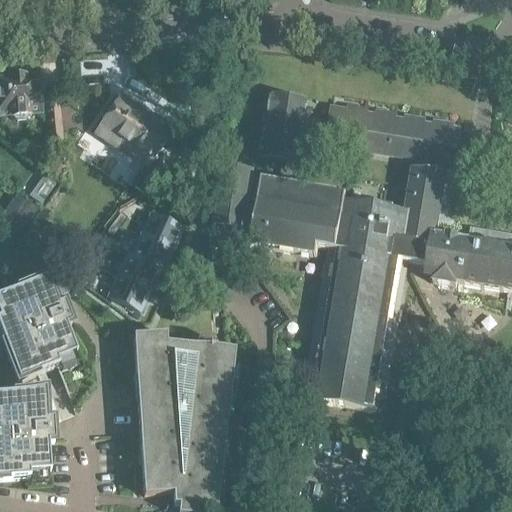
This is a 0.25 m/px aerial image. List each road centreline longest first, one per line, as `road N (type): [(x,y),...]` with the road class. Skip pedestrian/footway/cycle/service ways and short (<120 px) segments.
road 1 (secondary): [(0,42),(306,20)]
road 2 (secondary): [(511,47),(475,50),(306,20)]
